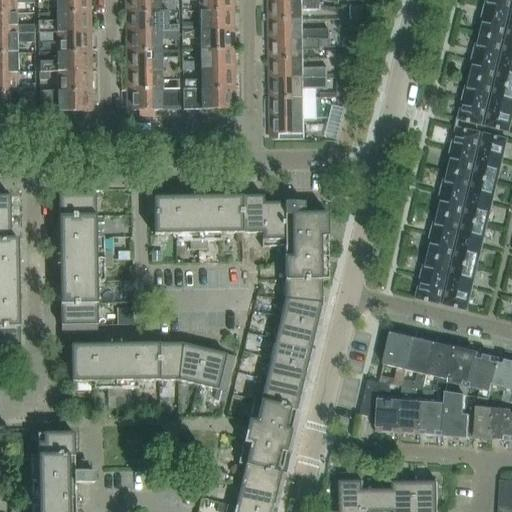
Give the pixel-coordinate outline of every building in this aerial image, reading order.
[(0,0),(0,15),(16,15),(16,5),(33,4),(33,0),(0,0)] [(54,0),(55,15),(89,14),(88,0),(54,0)] [(159,3),(176,3),(175,0),(125,0),(125,13),(159,13),(159,3)] [(196,0),(197,2),(197,12),(232,12),(232,0),(196,0)] [(507,19),(511,0),(486,0),(485,7),(484,7),(483,14),(507,19)] [(319,11),(319,1),(269,2),(269,21),(302,21),(302,11),(319,11)] [(364,6),(351,5),(351,20),(360,20),(361,20),(364,6)] [(197,12),(197,32),(233,31),(232,12),(197,12)] [(126,33),(176,32),(176,13),(159,13),(125,13),(126,33)] [(55,15),(55,23),(37,23),(37,34),(50,34),(55,34),(89,33),(89,14),(55,15)] [(502,40),(507,19),(483,14),(481,20),(482,20),(478,35),(502,40)] [(34,35),(34,27),(16,27),(16,15),(0,15),(0,35),(16,35),(34,35)] [(329,30),(303,30),(302,21),(269,21),(269,41),(329,40),(329,30)] [(191,24),(180,24),(180,32),(189,32),(191,32),(191,25),(191,24)] [(189,32),(180,32),(181,41),(198,41),(198,51),(233,51),(233,31),(197,32),(191,32),(189,32)] [(126,33),(126,53),(160,52),(160,42),(177,42),(176,32),(126,33)] [(50,34),(50,42),(55,41),(55,54),(90,53),(89,33),(55,34),(50,34)] [(34,35),(16,35),(0,35),(0,55),(16,55),(16,43),(34,43),(34,35)] [(502,40),(478,35),(475,50),(474,50),(473,56),(497,62),(502,40)] [(343,37),(342,47),(353,47),(355,47),(357,37),(356,37),(343,37)] [(269,41),(269,60),(303,60),(303,51),(320,50),(320,48),(329,48),(329,40),(269,41)] [(511,42),(506,41),(501,63),(511,65),(511,42)] [(198,51),(198,71),(233,70),(233,51),(198,51)] [(126,53),(126,72),(177,71),(177,52),(160,52),(126,53)] [(38,65),(38,74),(47,74),(56,73),(90,73),(90,53),(55,54),(56,62),(38,62),(38,65)] [(0,74),(16,74),(16,55),(0,55),(0,74)] [(497,62),(473,56),(471,62),(472,63),(468,77),(492,83),(497,62)] [(303,69),(303,60),(269,60),(270,80),(327,79),(327,69),(303,69)] [(196,62),(182,63),(182,71),(196,71),(196,62)] [(511,65),(501,63),(496,84),(511,87),(511,65)] [(182,90),(233,90),(233,70),(198,71),(198,80),(182,81),(182,90)] [(126,72),(127,91),(161,91),(160,81),(177,81),(177,71),(126,72)] [(56,73),(57,92),(90,92),(90,73),(56,73)] [(0,93),(17,93),(16,74),(0,74),(0,93)] [(47,74),(38,74),(38,82),(47,82),(47,74)] [(492,83),(468,77),(465,92),(464,92),(463,99),(487,104),(492,83)] [(327,79),(270,80),(270,99),(303,99),(303,89),(327,89),(327,79)] [(337,83),(336,98),(347,98),(348,98),(352,83),(351,83),(337,83)] [(511,87),(496,84),(491,105),(511,110),(511,87)] [(35,85),(26,85),(26,93),(35,93),(35,85)] [(182,90),(182,111),(232,110),(232,105),(234,105),(233,90),(182,90)] [(154,111),(178,111),(177,91),(161,91),(127,91),(127,107),(129,107),(129,112),(138,112),(154,111)] [(39,113),(51,113),(51,108),(57,108),(57,113),(89,112),(89,107),(91,107),(90,92),(57,92),(38,93),(39,113)] [(0,93),(0,113),(35,113),(35,93),(26,93),(17,93),(0,93)] [(273,120),(273,141),(304,140),(304,109),(303,99),(270,99),(270,115),(272,115),(272,120),(273,120)] [(458,121),(482,126),(487,104),(463,99),(461,105),(462,105),(458,120),(458,121)] [(511,110),(491,105),(485,127),(509,133),(511,119),(511,110)] [(333,114),(328,141),(339,143),(344,116),(333,114)] [(475,156),(480,134),(456,128),(456,129),(453,144),(452,144),(451,150),(475,156)] [(507,140),(484,135),(479,156),(502,162),(504,156),(507,140)] [(470,177),(475,156),(451,150),(449,156),(450,156),(446,171),(470,177)] [(502,162),(479,156),(474,178),(497,183),(501,168),(502,162)] [(465,198),(470,177),(446,171),(443,186),(442,186),(441,192),(465,198)] [(497,183),(474,178),(468,199),(492,205),(494,198),(497,183)] [(459,219),(465,198),(441,192),(439,199),(440,199),(436,214),(459,219)] [(60,327),(61,336),(97,335),(97,326),(96,283),(103,283),(103,269),(112,269),(111,252),(103,252),(103,238),(95,238),(95,195),(58,196),(60,327)] [(0,349),(19,349),(17,240),(10,240),(9,197),(0,197),(0,349)] [(263,197),(241,198),(242,235),(261,234),(261,249),(283,248),(284,281),(284,282),(321,281),(328,281),(327,214),(303,215),(303,204),(283,204),(263,204),(263,197)] [(241,198),(153,199),(153,236),(171,236),(175,236),(175,240),(175,243),(189,243),(189,251),(206,251),(206,242),(220,242),(220,239),(220,235),(224,235),(242,235),(241,198)] [(492,205),(468,199),(463,220),(487,226),(491,211),(492,205)] [(459,219),(436,214),(433,229),(432,229),(431,235),(454,241),(459,219)] [(487,226),(463,220),(458,241),(482,247),(484,241),(483,241),(487,226)] [(454,241),(431,235),(429,241),(430,241),(426,256),(449,262),(454,241)] [(458,241),(454,262),(477,267),(480,253),(481,253),(482,247),(458,241)] [(116,260),(128,260),(128,252),(116,252),(116,260)] [(151,253),(151,262),(161,262),(160,252),(151,253)] [(449,262),(426,256),(422,271),(421,276),(445,282),(449,262)] [(477,267),(454,262),(448,284),(472,290),(474,283),(473,283),(477,267)] [(419,284),(416,299),(439,305),(445,282),(421,276),(419,284)] [(321,281),(284,282),(284,301),(321,304),(321,281)] [(471,296),(472,290),(448,284),(443,306),(467,311),(470,296),(471,296)] [(284,301),(280,319),(316,327),(321,304),(284,301)] [(280,319),(275,339),(311,348),(316,327),(280,319)] [(393,368),(393,369),(406,372),(411,349),(413,340),(390,335),(383,366),(393,368)] [(275,339),(270,360),(306,369),(311,348),(275,339)] [(406,372),(417,374),(427,377),(432,354),(435,345),(413,340),(411,349),(406,372)] [(217,391),(226,393),(234,358),(226,356),(226,355),(181,345),(70,347),(70,384),(92,383),(92,390),(107,390),(107,399),(123,398),(123,390),(137,390),(137,382),(177,382),(217,391)] [(427,377),(439,380),(448,382),(453,360),(455,350),(435,345),(432,354),(427,377)] [(453,360),(448,382),(447,384),(469,389),(475,365),(477,355),(455,350),(453,360)] [(491,391),(496,370),(498,360),(477,355),(475,365),(469,389),(490,394),(491,391)] [(270,360),(264,382),(301,390),(306,369),(270,360)] [(511,363),(498,360),(496,370),(491,391),(511,395),(511,363)] [(380,384),(368,381),(360,415),(376,419),(376,432),(398,434),(401,399),(390,398),(391,387),(384,386),(380,384)] [(264,382),(260,401),(290,408),(290,411),(295,412),(301,390),(264,382)] [(417,391),(403,389),(401,399),(398,434),(420,435),(422,400),(411,399),(411,396),(416,397),(417,391)] [(225,394),(215,391),(213,401),(223,403),(225,394)] [(422,400),(420,435),(442,437),(442,427),(443,427),(445,394),(424,391),(423,391),(422,400)] [(468,429),(469,417),(464,417),(466,397),(445,394),(443,427),(442,437),(468,439),(468,429)] [(243,441),(237,465),(245,467),(274,474),(275,472),(281,473),(285,454),(286,451),(288,442),(290,434),(295,412),(290,411),(290,408),(260,401),(253,400),(247,423),(245,432),(243,441)] [(493,411),(476,409),(475,429),(474,439),(492,440),(493,411)] [(511,415),(511,412),(493,411),(492,440),(510,441),(511,415)] [(74,511),(74,484),(94,484),(94,472),(87,472),(87,466),(82,466),(82,461),(74,461),(73,434),(36,435),(37,456),(30,457),(30,511),(74,511)] [(22,453),(22,442),(20,442),(12,442),(12,453),(22,453)] [(245,467),(240,486),(276,495),(281,473),(275,472),(274,474),(245,467)] [(340,483),(339,483),(339,511),(363,511),(363,491),(363,482),(362,482),(362,473),(340,474),(340,483)] [(511,494),(511,482),(499,481),(498,494),(511,494)] [(428,483),(415,483),(415,511),(437,511),(437,482),(430,483),(430,482),(428,482),(428,483)] [(398,483),(393,483),(393,490),(392,511),(415,511),(415,483),(402,483),(401,483),(398,483)] [(240,486),(234,507),(252,511),(271,511),(276,495),(240,486)] [(392,511),(393,490),(363,491),(363,511),(392,511)] [(511,494),(498,494),(498,507),(511,507),(511,494)]
